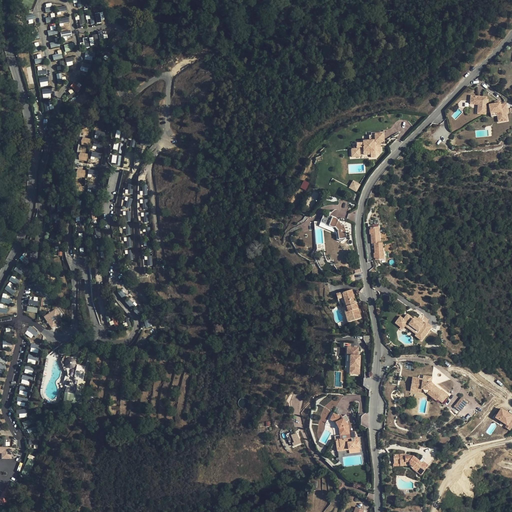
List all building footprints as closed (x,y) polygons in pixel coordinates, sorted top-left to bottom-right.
[(80,24),(85,24),(84,14),(76,15),(76,20),(79,19),(80,24)] [(51,30),(47,30),(48,35),(57,34),(56,26),(51,27),(51,30)] [(92,34),(92,37),(83,38),(84,46),(100,44),(100,39),(104,39),(103,31),(98,31),(98,34),(92,34)] [(50,43),(51,48),(60,46),(58,38),(55,39),(55,42),(50,43)] [(93,60),(94,52),(85,51),(85,59),(93,60)] [(74,64),(72,57),(65,59),(68,66),(74,64)] [(80,70),(88,72),(90,64),(82,63),(80,70)] [(40,87),(49,86),(48,77),(39,78),(40,87)] [(75,82),(70,86),(77,92),(81,88),(75,82)] [(51,97),(51,88),(42,89),(43,98),(51,97)] [(478,105),(478,114),(485,114),(485,112),(486,107),(487,97),(471,96),(470,104),(478,105)] [(44,102),(45,111),(53,110),(53,101),(44,102)] [(497,115),(499,122),(507,120),(506,113),(508,113),(506,104),(500,105),(500,103),(495,104),(489,105),(489,106),(486,107),(485,112),(490,111),(490,112),(490,113),(497,112),(497,115)] [(351,148),(352,157),(359,157),(359,148),(363,147),(364,152),(370,151),(370,155),(371,157),(375,157),(380,151),(380,148),(378,148),(378,142),(380,142),(383,141),(382,132),(371,133),(371,135),(369,136),(369,141),(363,141),(363,143),(356,143),(356,148),(351,148)] [(300,187),(306,190),(309,183),(304,180),(300,187)] [(357,192),(361,184),(353,180),(349,188),(357,192)] [(118,192),(114,213),(120,214),(120,210),(116,210),(117,206),(120,206),(123,193),(118,192)] [(332,219),(323,215),(321,222),(321,223),(322,223),(328,226),(333,228),(334,228),(336,227),(338,230),(338,231),(338,232),(339,241),(342,242),(347,238),(345,229),(344,226),(343,225),(341,226),(340,222),(339,221),(336,219),(332,217),(332,219)] [(373,244),(375,244),(380,243),(379,227),(370,228),(371,237),(372,237),(373,244)] [(382,243),(380,243),(375,244),(376,251),(375,251),(375,260),(384,259),(382,243)] [(23,275),(26,268),(18,264),(14,270),(23,275)] [(11,276),(9,280),(17,285),(19,281),(11,276)] [(7,285),(4,289),(12,294),(15,290),(7,285)] [(344,308),(348,322),(361,318),(357,305),(355,306),(354,303),(353,299),(354,299),(351,290),(343,293),(342,292),(336,294),(338,299),(344,297),(347,306),(344,308)] [(11,299),(6,298),(7,294),(3,293),(1,301),(10,304),(11,299)] [(58,326),(61,314),(49,312),(47,323),(58,326)] [(415,336),(421,340),(431,327),(427,324),(423,321),(420,325),(415,321),(417,319),(415,318),(413,320),(407,315),(403,320),(401,323),(405,326),(416,334),(415,336)] [(3,340),(3,349),(11,349),(11,340),(3,340)] [(359,374),(360,359),(358,359),(358,356),(357,356),(358,348),(347,347),(347,356),(350,356),(350,367),(352,367),(351,374),(359,374)] [(77,359),(66,357),(64,367),(75,369),(77,359)] [(25,380),(24,384),(30,385),(32,378),(28,376),(27,381),(25,380)] [(434,385),(431,382),(423,381),(423,379),(412,377),(410,391),(427,394),(436,401),(438,399),(442,403),(448,395),(441,390),(441,391),(434,385)] [(462,397),(458,403),(455,406),(461,411),(468,402),(462,397)] [(511,418),(511,415),(501,409),(495,418),(506,425),(505,427),(509,430),(511,426),(511,419),(511,418)] [(341,435),(341,440),(351,438),(354,438),(356,438),(355,431),(350,432),(351,433),(349,433),(349,432),(348,426),(347,426),(345,422),(349,421),(346,415),(342,417),(342,416),(340,417),(333,414),(330,420),(336,423),(339,429),(340,435),(341,435)] [(297,433),(291,435),(294,443),(293,443),(294,446),(301,443),(297,433)] [(341,440),(339,440),(340,447),(348,446),(349,450),(338,451),(339,460),(343,466),(344,466),(343,458),(367,454),(365,440),(359,441),(355,442),(354,438),(351,438),(341,440)] [(11,448),(0,447),(0,452),(2,453),(2,457),(11,457),(11,448)] [(22,474),(29,476),(36,457),(29,454),(22,474)] [(405,454),(393,455),(394,461),(400,461),(400,464),(405,463),(405,462),(409,462),(409,464),(417,470),(416,471),(421,475),(428,466),(423,462),(422,463),(413,456),(409,457),(405,457),(405,455),(405,454)] [(8,496),(2,493),(0,497),(0,504),(5,506),(8,496)]
